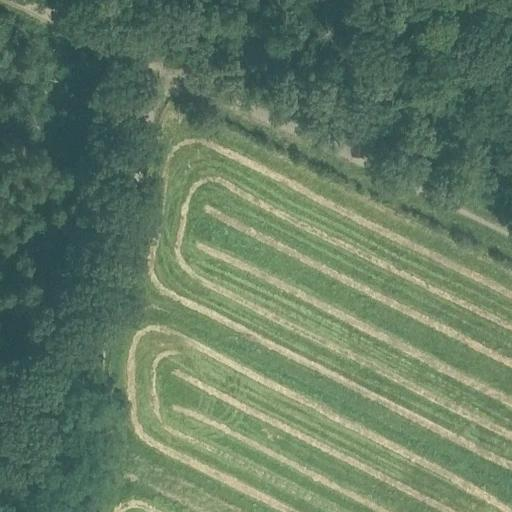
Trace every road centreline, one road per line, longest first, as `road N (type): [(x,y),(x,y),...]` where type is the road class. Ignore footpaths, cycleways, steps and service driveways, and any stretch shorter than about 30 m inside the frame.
road 1 (track): [(365,169),(151,70)]
road 2 (track): [(511,240),(365,169)]
road 3 (track): [(151,70),(5,0)]
